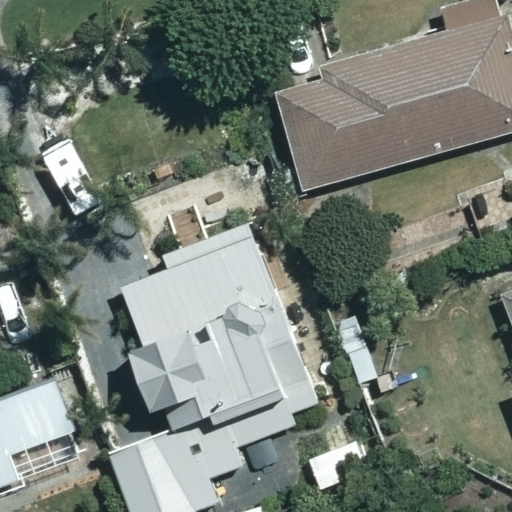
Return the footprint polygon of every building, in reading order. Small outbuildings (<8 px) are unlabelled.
[(495,6),(493,0),(437,0),(443,19),(316,55),(320,70),(270,84),(298,182),(511,121),(511,30),(504,4),(495,6)] [(144,397),(157,392),(167,419),(104,442),(129,511),(196,511),(193,502),(216,493),(207,469),(240,457),(234,441),(295,418),(291,407),(314,398),(245,211),(157,243),(163,259),(117,276),(137,331),(122,336),(144,397)] [(511,279),(494,286),(511,334),(511,384),(506,387),(511,401),(511,279)] [(0,342),(25,337),(13,284),(0,287),(0,342)] [(0,478),(82,449),(52,366),(0,384),(0,478)]
